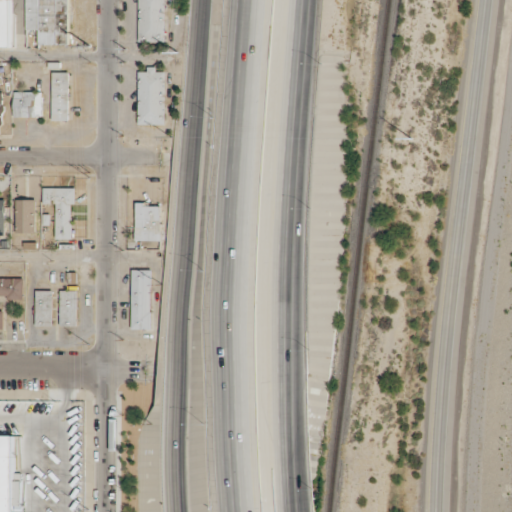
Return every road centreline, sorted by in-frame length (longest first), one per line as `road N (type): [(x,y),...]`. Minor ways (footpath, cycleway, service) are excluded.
road 1 (motorway): [(434,511),(483,0)]
road 2 (secondary): [(201,0),(177,370),(177,511)]
road 3 (motorway): [(250,0),(233,281),(238,511)]
road 4 (residential): [(106,511),(108,0)]
road 5 (motorway): [(283,368),(298,0)]
road 6 (residential): [(0,155),(160,155)]
road 7 (residential): [(0,368),(145,370)]
road 8 (motorway): [(299,487),(283,368)]
